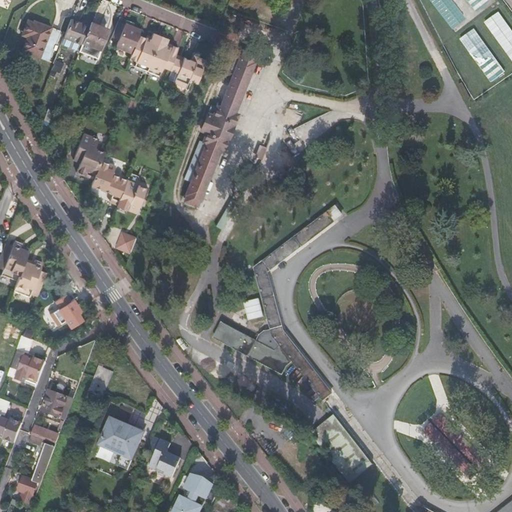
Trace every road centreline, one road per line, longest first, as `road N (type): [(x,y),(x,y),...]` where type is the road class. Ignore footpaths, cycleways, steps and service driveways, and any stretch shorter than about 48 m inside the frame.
road 1 (secondary): [(277,511),(149,349),(0,120)]
road 2 (unknown): [(382,399),(377,370),(392,351),(397,320),(389,291),(349,268),(324,268),(312,280),(321,308),(364,364)]
